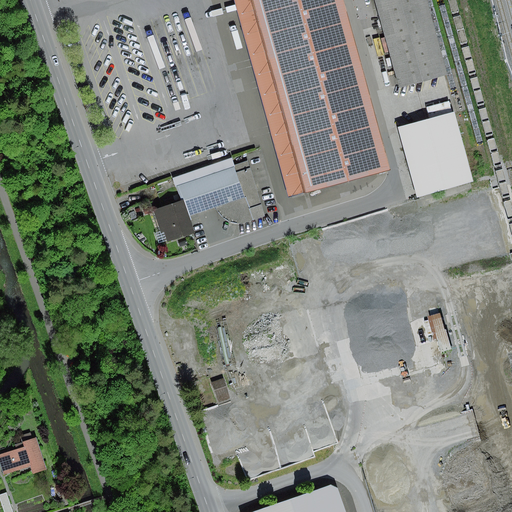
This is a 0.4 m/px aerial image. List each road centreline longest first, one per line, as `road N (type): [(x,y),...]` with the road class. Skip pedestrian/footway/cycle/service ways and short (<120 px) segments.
road 1 (residential): [(128,283),(413,193),(353,0)]
road 2 (primary): [(29,0),(128,283)]
road 3 (primary): [(128,283),(209,509)]
road 4 (unclassified): [(364,511),(352,476),(335,469),(209,509)]
